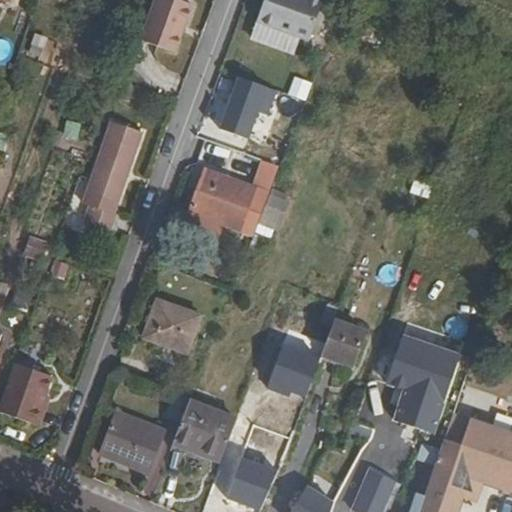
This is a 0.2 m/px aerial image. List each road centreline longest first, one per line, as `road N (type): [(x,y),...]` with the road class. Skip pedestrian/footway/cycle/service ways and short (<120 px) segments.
road 1 (residential): [(50,486),(227,0)]
road 2 (track): [(405,0),(511,56)]
